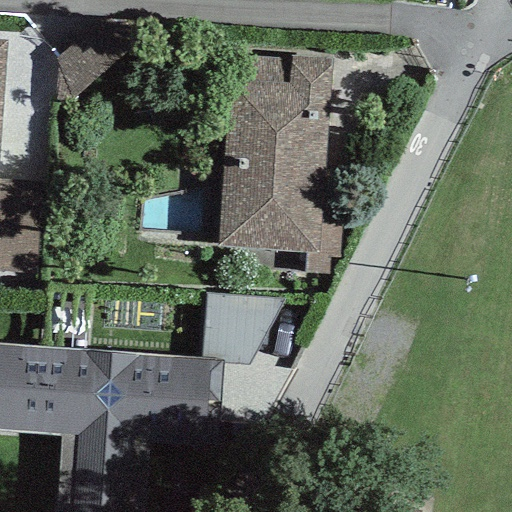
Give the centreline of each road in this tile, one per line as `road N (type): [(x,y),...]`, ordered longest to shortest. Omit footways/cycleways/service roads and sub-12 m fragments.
road 1 (residential): [(485,28),(315,382),(237,511)]
road 2 (residential): [(485,28),(10,0)]
